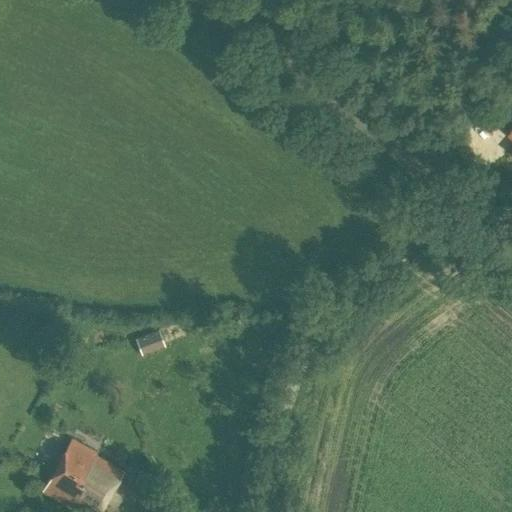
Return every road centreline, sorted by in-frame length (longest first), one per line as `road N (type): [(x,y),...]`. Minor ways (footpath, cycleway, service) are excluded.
road 1 (unclassified): [(263,511),(287,404),(312,340),(358,285),(453,204)]
road 2 (unclassified): [(453,204),(299,63),(214,0)]
